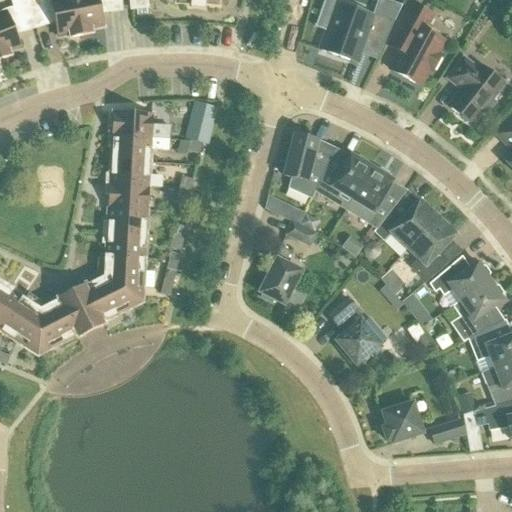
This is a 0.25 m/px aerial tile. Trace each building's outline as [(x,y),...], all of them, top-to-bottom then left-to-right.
[(15,34),(34,28),(26,0),(15,0),(12,1),(14,9),(6,11),(0,13),(0,60),(10,56),(9,53),(21,48),(15,34)] [(81,36),(73,0),(42,0),(41,1),(40,0),(26,0),(34,28),(53,22),(57,38),(69,35),(70,38),(81,36)] [(73,0),(81,36),(92,34),(91,31),(104,28),(100,13),(120,11),(119,0),(73,0)] [(129,0),(131,9),(147,8),(145,0),(129,0)] [(175,0),(175,4),(190,5),(190,8),(203,8),(203,5),(218,6),(218,0),(175,0)] [(372,16),(335,3),(319,50),(357,64),(365,39),(369,37),(384,42),(394,20),(373,13),(372,16)] [(432,71),(440,58),(436,55),(443,41),(435,37),(437,34),(423,26),(430,15),(409,4),(399,24),(411,30),(390,70),(419,86),(429,69),(432,71)] [(476,69),(463,59),(447,80),(460,90),(448,107),(472,125),(482,111),(486,115),(495,103),(491,100),(503,85),(479,66),(476,69)] [(108,137),(169,140),(169,128),(152,127),(152,115),(112,113),(111,128),(109,127),(108,137)] [(511,118),(495,135),(511,151),(502,159),(511,169),(511,118)] [(196,120),(191,142),(202,145),(205,134),(209,135),(212,124),(196,120)] [(315,192),(326,166),(315,161),(313,157),(317,142),(293,136),(283,177),(290,178),(287,189),(311,200),(315,192)] [(168,153),(169,140),(108,137),(108,147),(110,147),(110,161),(150,163),(150,152),(168,153)] [(191,142),(188,154),(199,157),(202,145),(191,142)] [(345,211),(371,169),(367,166),(366,162),(358,157),(354,158),(350,156),(339,174),(326,166),(315,192),(333,203),(345,211)] [(149,177),(150,163),(110,161),(109,176),(106,175),(106,185),(148,187),(148,189),(161,189),(162,178),(149,177)] [(373,233),(391,210),(393,207),(382,200),(393,182),(389,179),(387,175),(379,170),(375,171),(371,169),(345,211),(372,227),(365,237),(369,240),(373,234),(373,233)] [(182,178),(179,190),(190,193),(193,181),(182,178)] [(147,212),(148,189),(148,187),(106,185),(105,195),(108,195),(107,210),(147,212)] [(179,190),(176,201),(187,204),(190,193),(179,190)] [(407,250),(437,219),(419,202),(402,220),(391,210),(373,233),(373,234),(383,242),(391,234),(407,250)] [(146,234),(147,212),(107,210),(106,223),(104,223),(103,233),(146,234)] [(437,219),(407,250),(417,260),(409,268),(425,283),(447,264),(437,254),(454,236),(437,219)] [(309,247),(315,234),(291,223),(285,236),(309,247)] [(175,226),(172,238),(184,241),(187,229),(175,226)] [(144,260),(146,234),(103,233),(103,243),(105,243),(104,259),(144,260)] [(172,238),(169,249),(181,252),(184,241),(172,238)] [(290,253),(279,247),(278,249),(273,260),(275,261),(259,293),(262,295),(260,299),(271,304),(273,301),(284,306),(284,304),(297,311),(305,295),(293,288),(301,272),(284,264),(290,253)] [(142,303),(144,260),(104,259),(103,278),(142,303)] [(168,262),(166,270),(176,273),(178,264),(168,262)] [(459,303),(490,282),(487,278),(489,274),(484,267),(480,267),(477,264),(455,279),(448,269),(428,285),(434,293),(438,291),(443,297),(451,292),(459,303)] [(166,270),(164,278),(173,281),(176,273),(166,270)] [(103,323),(142,303),(103,278),(86,287),(82,280),(68,287),(90,332),(104,325),(103,323)] [(164,278),(162,287),(171,289),(173,281),(164,278)] [(467,341),(487,330),(479,318),(503,302),(501,298),(502,294),(497,287),(493,287),(490,282),(459,303),(451,308),(458,319),(449,325),(462,343),(467,341)] [(0,332),(1,334),(22,300),(10,292),(11,290),(4,285),(0,290),(0,332)] [(76,339),(90,332),(68,287),(53,295),(56,302),(39,311),(38,310),(37,357),(75,337),(76,339)] [(171,289),(162,287),(160,295),(169,298),(171,289)] [(379,293),(386,300),(392,295),(385,287),(379,293)] [(401,304),(409,313),(419,305),(412,296),(401,304)] [(380,346),(360,322),(363,319),(346,299),(326,315),(338,329),(339,328),(344,334),(335,342),(343,352),(340,354),(350,366),(353,364),(355,366),(359,363),(361,366),(369,359),(367,356),(380,346)] [(37,357),(38,310),(22,300),(1,334),(37,357)] [(406,331),(412,341),(423,334),(416,324),(406,331)] [(493,369),(511,361),(511,335),(495,342),(490,328),(487,330),(467,341),(476,363),(488,358),(493,369)] [(0,354),(0,364),(6,367),(10,358),(0,354)] [(494,407),(511,402),(511,361),(493,369),(481,374),(485,385),(494,407)] [(511,402),(494,407),(484,410),(484,411),(473,414),(476,429),(478,428),(487,427),(488,432),(507,429),(509,441),(511,440),(511,402)] [(391,444),(422,434),(412,404),(381,414),(386,428),(382,429),(386,442),(390,441),(391,444)] [(476,429),(473,414),(462,417),(469,454),(482,452),(478,428),(476,429)] [(433,445),(464,435),(460,422),(429,431),(433,445)]
